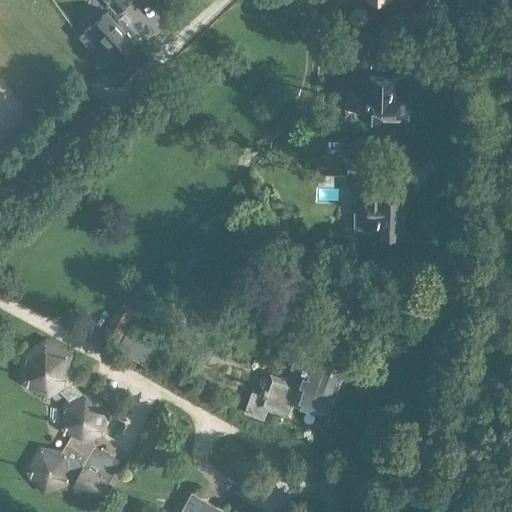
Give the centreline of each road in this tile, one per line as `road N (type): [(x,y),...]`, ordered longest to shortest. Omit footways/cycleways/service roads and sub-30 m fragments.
road 1 (secondary): [(409,511),(456,244),(470,0)]
road 2 (track): [(307,471),(0,297)]
road 3 (unclassified): [(0,206),(229,0)]
road 4 (unknown): [(225,424),(216,465),(263,495),(284,495),(307,471)]
road 5 (track): [(283,137),(307,77),(309,46),(293,0)]
